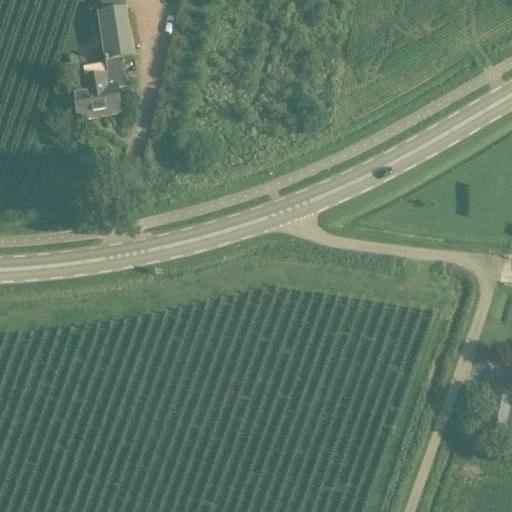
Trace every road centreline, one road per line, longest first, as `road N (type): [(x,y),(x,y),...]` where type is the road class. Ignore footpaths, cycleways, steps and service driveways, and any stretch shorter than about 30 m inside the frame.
road 1 (unclassified): [(409,511),(484,305),(482,271),(471,262),(317,238),(284,212)]
road 2 (primary): [(284,212),(183,246),(0,271)]
road 3 (primary): [(284,212),(406,157),(511,94)]
